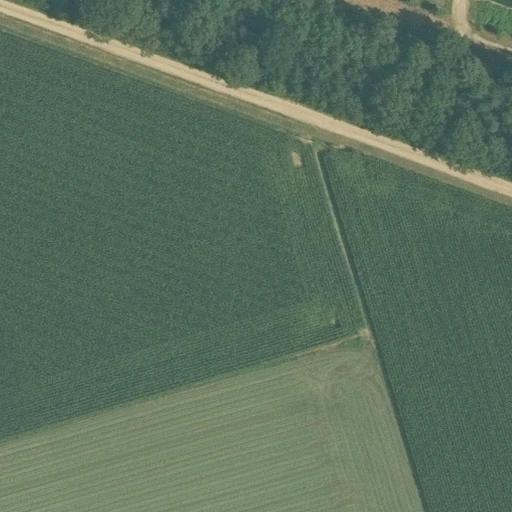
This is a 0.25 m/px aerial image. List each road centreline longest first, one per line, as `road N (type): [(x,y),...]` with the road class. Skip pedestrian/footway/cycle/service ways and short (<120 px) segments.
road 1 (track): [(0,9),(511,194)]
road 2 (track): [(461,0),(451,112),(431,164)]
